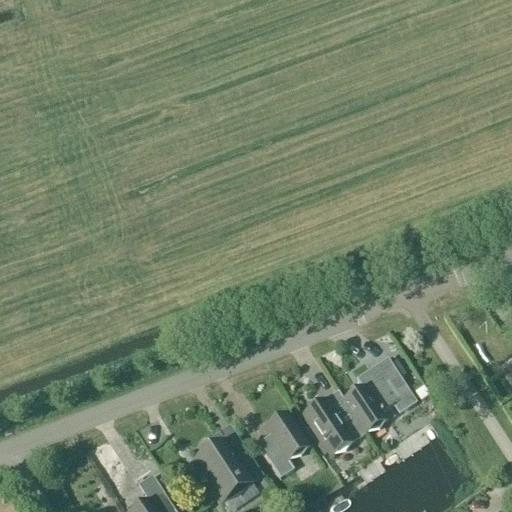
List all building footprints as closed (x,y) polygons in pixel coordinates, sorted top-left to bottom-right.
[(360,429),(366,438),(387,424),(382,417),(384,416),(383,414),(393,407),(399,416),(416,405),(388,362),(357,381),(363,390),(344,403),(360,429)] [(416,395),(421,403),(429,398),(424,389),(416,395)] [(366,438),(360,429),(344,403),(338,394),(304,416),(307,421),(302,424),(324,458),(329,455),(332,460),(366,438)] [(294,473),(289,465),(309,451),(286,416),(265,430),(271,438),(257,447),(280,482),(294,473)] [(224,444),(193,463),(222,507),(264,480),(232,429),(220,437),(219,434),(218,435),(224,444)] [(173,511),(163,496),(149,505),(138,511),(173,511)]
